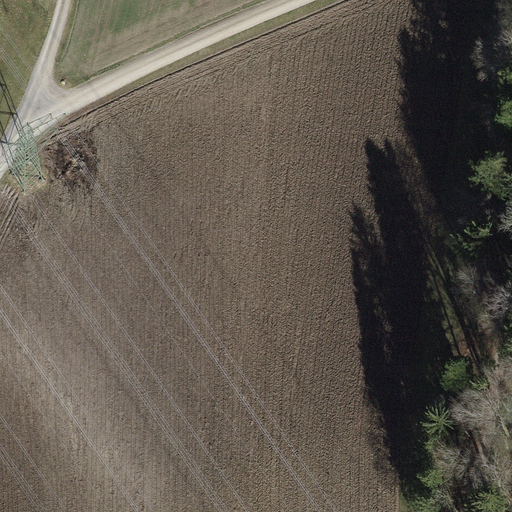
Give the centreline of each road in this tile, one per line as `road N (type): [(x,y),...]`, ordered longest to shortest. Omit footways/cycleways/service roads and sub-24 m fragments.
road 1 (track): [(304,0),(33,112)]
road 2 (track): [(474,511),(511,281)]
road 3 (track): [(0,160),(33,112),(63,0)]
